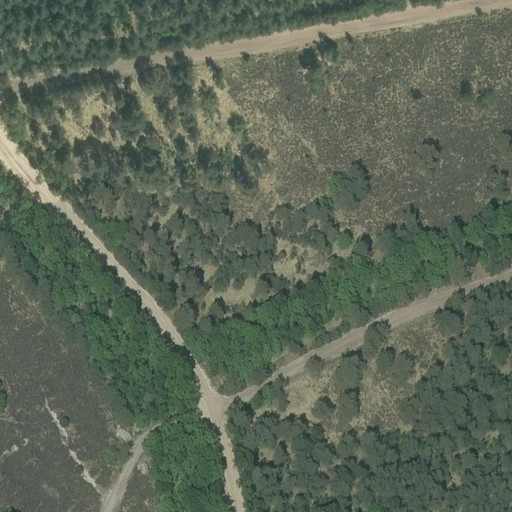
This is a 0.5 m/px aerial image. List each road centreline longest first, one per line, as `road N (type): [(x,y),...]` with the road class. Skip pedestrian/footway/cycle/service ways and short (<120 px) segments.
road 1 (track): [(0,83),(465,0)]
road 2 (track): [(203,425),(273,379),(511,280)]
road 3 (track): [(0,133),(145,308),(188,366),(197,398)]
road 4 (track): [(107,511),(164,421),(197,398)]
